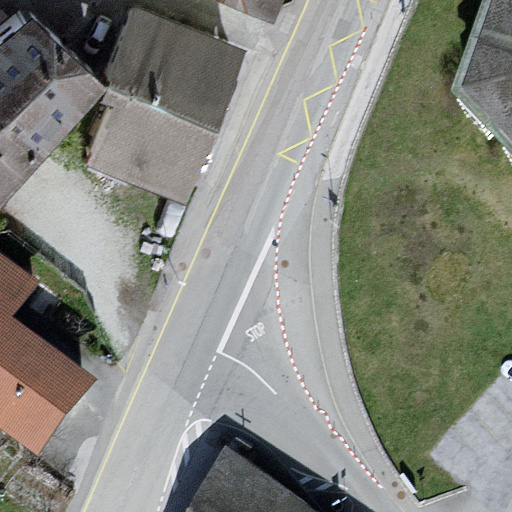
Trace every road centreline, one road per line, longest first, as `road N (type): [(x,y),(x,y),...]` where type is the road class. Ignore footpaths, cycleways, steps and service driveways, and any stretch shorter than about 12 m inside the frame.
road 1 (tertiary): [(194,335),(339,0)]
road 2 (unclassified): [(370,511),(298,420),(240,362),(194,335)]
road 3 (tertiary): [(116,511),(194,335)]
